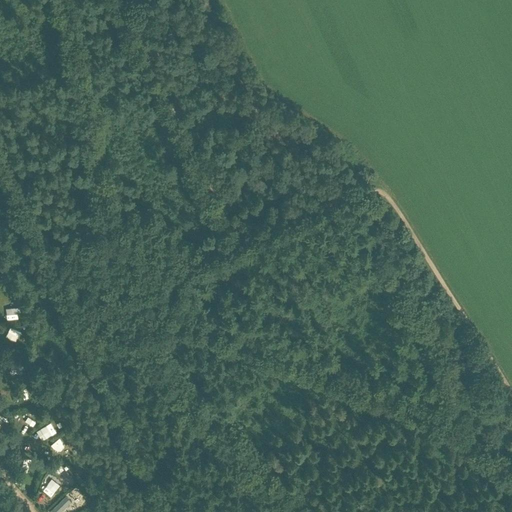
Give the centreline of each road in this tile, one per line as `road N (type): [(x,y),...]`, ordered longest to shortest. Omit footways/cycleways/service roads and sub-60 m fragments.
road 1 (unknown): [(511,403),(385,190),(360,192),(235,243),(119,0)]
road 2 (track): [(511,473),(462,430),(170,311)]
road 3 (track): [(79,321),(128,339),(162,322),(180,280),(175,251),(144,223),(93,223),(73,249),(67,293)]
road 4 (track): [(64,0),(105,220)]
